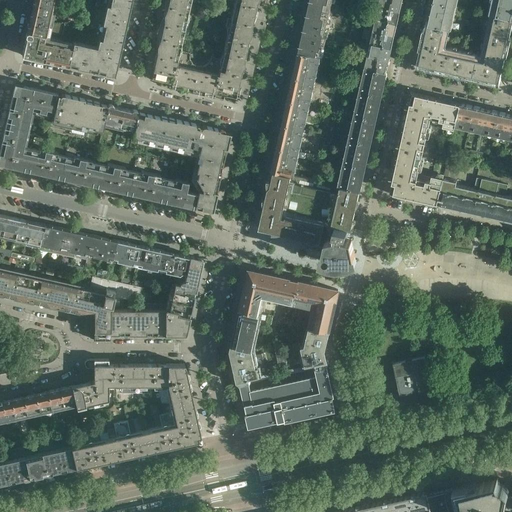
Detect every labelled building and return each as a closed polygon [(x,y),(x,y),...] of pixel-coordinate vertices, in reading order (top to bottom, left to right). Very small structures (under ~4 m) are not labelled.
[(51,11),(53,0),(34,0),(33,7),(51,11)] [(123,38),(130,4),(111,0),(107,0),(105,10),(96,8),(93,20),(102,23),(100,33),(123,38)] [(188,10),(190,0),(165,0),(165,11),(164,14),(184,18),(186,9),(188,10)] [(257,16),(257,0),(237,0),(237,1),(234,1),(230,19),(233,20),(231,29),(251,33),(251,31),(257,16)] [(401,9),(402,0),(380,0),(379,5),(401,9)] [(451,16),(454,5),(434,0),(431,12),(451,16)] [(325,36),(331,6),(310,2),(299,51),(319,56),(320,56),(322,47),(324,48),(327,37),(325,36)] [(511,19),(511,16),(511,5),(494,2),(491,14),(511,19)] [(398,22),(401,9),(379,5),(378,10),(380,10),(379,17),(398,22)] [(48,23),(51,11),(33,7),(30,19),(48,23)] [(448,29),(451,16),(431,12),(428,24),(448,29)] [(181,41),(184,28),(182,28),(184,18),(164,14),(163,17),(157,32),(157,45),(181,50),(181,49),(181,43),(181,41)] [(503,57),(511,19),(491,14),(490,14),(481,52),(502,57),(503,57)] [(395,34),(398,22),(379,17),(377,24),(375,24),(374,29),(395,34)] [(45,35),(48,23),(30,19),(27,31),(45,35)] [(447,47),(446,45),(450,29),(448,29),(428,24),(419,63),(442,69),(447,47)] [(363,37),(372,39),(373,28),(364,27),(363,37)] [(249,52),(250,36),(251,33),(231,29),(229,38),(226,38),(223,50),(223,52),(220,56),(220,59),(244,64),(249,52)] [(393,46),(395,34),(374,29),(373,35),(375,35),(373,42),(393,46)] [(44,41),(45,35),(27,31),(25,43),(47,48),(49,42),(44,41)] [(115,75),(123,38),(100,33),(98,44),(102,45),(97,71),(115,75)] [(56,62),(60,45),(49,42),(47,48),(45,60),(56,62)] [(97,71),(102,45),(98,44),(97,48),(73,42),(72,47),(68,65),(97,71)] [(390,59),(393,46),(373,42),(371,49),(370,49),(368,54),(390,59)] [(45,60),(47,48),(25,43),(22,55),(45,60)] [(68,65),(72,47),(60,45),(56,62),(68,65)] [(213,97),(219,68),(220,66),(219,61),(220,59),(211,57),(211,58),(208,63),(203,66),(198,66),(193,63),(190,58),(189,53),(190,52),(181,50),(157,45),(156,53),(151,77),(161,79),(160,85),(213,97)] [(473,75),(478,54),(447,47),(442,69),(473,75)] [(316,68),(319,56),(299,51),(296,64),(316,68)] [(497,81),(502,57),(481,52),(481,53),(480,54),(478,54),(473,75),(497,81)] [(389,63),(391,62),(390,60),(390,59),(368,54),(367,59),(369,60),(367,67),(387,71),(389,63)] [(235,96),(241,72),(244,64),(220,59),(219,61),(220,66),(219,68),(213,97),(224,99),(225,94),(235,96)] [(314,80),(316,68),(296,64),(294,75),(314,80)] [(387,77),(388,73),(387,72),(387,71),(367,67),(365,79),(384,83),(386,78),(387,77)] [(336,93),(337,85),(314,80),(294,75),(291,87),(335,97),(336,93)] [(382,95),(384,83),(365,79),(362,90),(382,95)] [(53,114),(58,93),(15,84),(6,123),(27,127),(28,120),(30,120),(33,109),(53,114)] [(334,101),(335,97),(291,87),(288,99),(308,104),(332,109),(334,101)] [(379,107),(382,95),(362,90),(359,102),(379,107)] [(101,133),(104,122),(108,105),(107,104),(99,103),(99,101),(63,93),(62,93),(61,93),(60,94),(59,94),(58,93),(53,114),(51,126),(71,130),(72,126),(101,133)] [(428,154),(431,142),(425,141),(426,135),(425,135),(428,125),(429,126),(430,120),(443,123),(444,120),(441,119),(446,100),(415,93),(414,93),(413,94),(391,190),(391,191),(392,192),(422,199),(427,179),(430,180),(431,176),(418,173),(419,168),(418,168),(420,158),(421,158),(422,153),(428,154)] [(306,115),(308,104),(288,99),(286,111),(306,115)] [(455,127),(456,123),(460,103),(446,100),(441,119),(444,120),(443,123),(443,126),(450,127),(450,126),(455,127)] [(376,119),(379,107),(359,102),(356,114),(376,119)] [(118,125),(122,108),(114,106),(113,105),(113,104),(112,104),(111,103),(110,103),(109,103),(108,104),(107,104),(108,105),(104,122),(118,125)] [(469,126),(474,106),(460,103),(456,123),(469,126)] [(482,129),(486,109),(474,106),(469,126),(482,129)] [(133,129),(137,111),(138,111),(137,110),(136,110),(136,109),(135,109),(134,109),(133,109),(132,109),(131,110),(122,108),(118,125),(133,129)] [(495,132),(499,112),(486,109),(482,129),(495,132)] [(161,116),(137,111),(133,129),(132,136),(190,149),(187,160),(198,162),(195,175),(202,188),(201,190),(198,189),(194,206),(212,210),(230,132),(218,129),(219,128),(203,125),(202,125),(201,125),(201,126),(199,125),(198,124),(197,123),(161,115),(161,116)] [(303,127),(306,115),(286,111),(283,123),(303,127)] [(507,135),(511,114),(499,112),(495,132),(507,135)] [(374,131),(376,119),(356,114),(354,126),(374,131)] [(24,147),(27,136),(25,135),(27,127),(6,123),(0,150),(0,162),(27,169),(31,148),(24,147)] [(300,139),(303,127),(283,123),(280,135),(300,139)] [(371,142),(374,131),(354,126),(351,138),(371,142)] [(298,151),(300,139),(280,135),(278,146),(298,151)] [(368,154),(371,142),(351,138),(348,150),(368,154)] [(292,175),(298,151),(278,146),(272,170),(292,175)] [(60,176),(65,156),(57,154),(58,152),(45,149),(39,148),(38,150),(31,148),(27,169),(60,176)] [(366,166),(368,154),(348,150),(346,162),(366,166)] [(94,184),(99,163),(91,162),(92,160),(73,155),(73,157),(65,156),(60,176),(94,184)] [(363,178),(366,166),(346,162),(343,173),(363,178)] [(128,191),(133,171),(125,169),(126,167),(107,163),(106,165),(99,163),(94,184),(128,191)] [(334,214),(286,203),(292,175),(272,170),(260,227),(321,241),(322,239),(326,240),(328,241),(334,214)] [(162,199),(167,179),(159,177),(160,175),(141,171),(141,173),(133,171),(128,191),(162,199)] [(362,183),(363,178),(343,173),(340,185),(360,190),(361,189),(362,188),(362,185),(362,183)] [(438,203),(443,179),(439,178),(439,176),(432,174),(431,176),(430,180),(427,179),(422,199),(438,203)] [(511,219),(511,196),(501,194),(504,183),(499,182),(499,181),(482,177),(482,178),(477,177),(474,188),(456,184),(457,180),(444,177),(443,179),(438,203),(511,219)] [(197,192),(186,190),(188,181),(175,178),(175,180),(167,179),(162,199),(194,206),(197,192)] [(358,200),(360,190),(340,185),(338,195),(358,200)] [(354,218),(358,200),(338,195),(334,214),(354,218)] [(356,254),(352,238),(347,237),(349,228),(352,228),(354,218),(334,214),(328,241),(326,240),(322,260),(321,259),(321,260),(322,261),(324,262),(327,263),(329,264),(332,264),(335,265),(337,265),(339,265),(341,265),(344,265),(347,265),(349,264),(351,264),(353,263),(355,262),(357,261),(356,254)] [(14,236),(19,218),(6,215),(2,234),(14,236)] [(27,239),(31,221),(19,218),(14,236),(27,239)] [(39,242),(43,223),(31,221),(27,239),(39,242)] [(64,245),(68,229),(43,223),(39,242),(60,247),(60,244),(64,245)] [(76,250),(80,231),(68,229),(64,245),(68,246),(68,248),(76,250)] [(88,251),(92,234),(80,231),(76,250),(84,252),(84,250),(88,251)] [(100,255),(104,237),(92,234),(88,251),(92,252),(92,254),(100,255)] [(112,256),(116,240),(104,237),(100,255),(108,257),(108,255),(112,256)] [(124,261),(128,242),(116,240),(112,256),(116,257),(116,259),(124,261)] [(136,262),(140,245),(128,242),(124,261),(132,263),(132,261),(136,262)] [(148,266),(152,248),(140,245),(136,262),(140,262),(140,264),(148,266)] [(159,274),(160,267),(164,250),(152,248),(148,266),(147,271),(159,274)] [(172,272),(176,253),(164,250),(160,267),(164,268),(164,270),(172,272)] [(184,272),(188,256),(176,253),(172,272),(178,273),(181,272),(184,272)] [(193,298),(202,259),(189,256),(188,256),(184,272),(185,273),(184,279),(183,279),(182,279),(181,280),(180,280),(179,281),(179,282),(175,281),(173,287),(171,286),(169,293),(193,298)] [(111,304),(113,299),(139,299),(141,286),(92,275),(90,286),(2,266),(0,276),(0,295),(94,317),(94,329),(93,329),(92,329),(91,329),(90,330),(89,331),(89,332),(89,333),(88,333),(88,334),(89,335),(89,336),(89,337),(90,337),(91,338),(92,339),(94,339),(110,339),(110,334),(110,309),(113,309),(111,304)] [(294,300),(299,281),(299,280),(291,279),(250,270),(241,309),(261,314),(266,294),(294,300)] [(329,330),(338,289),(299,281),(294,300),(294,302),(313,306),(309,326),(310,326),(329,330)] [(185,334),(191,307),(193,298),(169,293),(167,303),(167,334),(185,334)] [(167,334),(167,303),(137,303),(137,309),(137,334),(167,334)] [(373,313),(375,304),(367,303),(365,311),(373,313)] [(137,309),(113,309),(110,309),(110,334),(137,334),(137,309)] [(258,326),(261,314),(241,309),(241,310),(239,311),(239,314),(240,316),(238,321),(258,326)] [(255,337),(258,326),(238,321),(236,333),(255,337)] [(329,336),(330,333),(328,332),(329,330),(310,326),(307,339),(326,343),(327,337),(329,336)] [(253,349),(255,337),(236,333),(233,344),(253,349)] [(324,349),(326,343),(307,339),(305,345),(302,346),(304,352),(313,350),(315,355),(325,353),(324,349)] [(254,355),(253,349),(233,344),(232,349),(235,359),(254,355)] [(329,362),(328,359),(326,358),(325,353),(315,355),(313,350),(304,352),(306,364),(315,363),(316,368),(316,367),(328,365),(328,364),(329,362)] [(257,366),(254,355),(235,359),(237,371),(259,366),(257,366)] [(428,376),(426,369),(428,369),(425,356),(412,359),(413,360),(406,362),(406,360),(393,363),(400,395),(413,392),(412,391),(419,389),(419,391),(432,388),(429,375),(428,376)] [(138,385),(138,364),(108,364),(108,359),(88,359),(87,359),(86,360),(85,360),(85,361),(84,362),(84,363),(84,364),(85,365),(85,366),(86,367),(87,368),(88,368),(94,368),(94,381),(72,386),(76,403),(77,411),(108,404),(108,385),(138,385)] [(167,385),(167,364),(138,364),(138,385),(167,385)] [(192,399),(184,364),(167,364),(167,385),(172,404),(192,399)] [(335,395),(328,365),(316,367),(318,375),(251,390),(251,389),(242,391),(245,407),(246,407),(246,408),(247,409),(247,410),(247,411),(247,412),(246,412),(247,412),(250,426),(279,419),(279,422),(336,409),(336,408),(333,397),(334,397),(334,396),(335,395)] [(250,381),(249,377),(261,375),(259,366),(237,371),(239,378),(237,379),(238,383),(240,383),(240,384),(242,391),(251,389),(249,382),(251,382),(250,381)] [(250,381),(290,373),(289,368),(287,369),(280,370),(261,375),(249,377),(250,381)] [(76,403),(72,386),(59,388),(63,406),(76,403)] [(63,406),(59,388),(47,391),(51,409),(63,406)] [(51,409),(47,391),(35,394),(39,411),(51,409)] [(39,411),(35,394),(23,396),(27,414),(39,411)] [(27,414),(23,396),(11,399),(15,417),(27,414)] [(15,417),(11,399),(2,401),(0,401),(0,419),(6,418),(15,417)] [(201,439),(192,399),(172,404),(173,411),(159,414),(162,426),(146,430),(151,450),(198,440),(198,441),(199,441),(200,441),(201,439)] [(151,450),(146,430),(131,433),(128,420),(127,420),(114,423),(117,436),(109,438),(114,459),(151,450)] [(114,459),(109,438),(101,439),(98,426),(84,429),(87,442),(70,446),(75,467),(114,459)] [(75,467),(70,446),(55,450),(52,440),(38,443),(41,453),(33,455),(38,475),(75,467)] [(0,483),(38,475),(33,455),(26,456),(23,447),(9,450),(12,460),(0,462),(0,483)] [(503,511),(508,489),(508,488),(507,487),(506,486),(505,485),(504,485),(501,484),(500,483),(499,482),(499,481),(498,481),(498,479),(498,480),(497,478),(471,484),(471,481),(454,485),(455,487),(459,507),(459,511),(503,511)] [(459,507),(455,487),(445,489),(450,511),(453,510),(459,507)] [(450,511),(445,489),(428,493),(431,511),(449,511),(450,511)] [(431,511),(428,493),(427,491),(416,494),(414,493),(412,494),(411,495),(400,497),(402,511),(431,511)] [(402,511),(400,497),(388,500),(387,499),(384,500),(384,501),(372,503),(373,511),(402,511)] [(373,511),(372,503),(360,506),(359,505),(357,506),(356,507),(344,510),(344,511),(373,511)]
